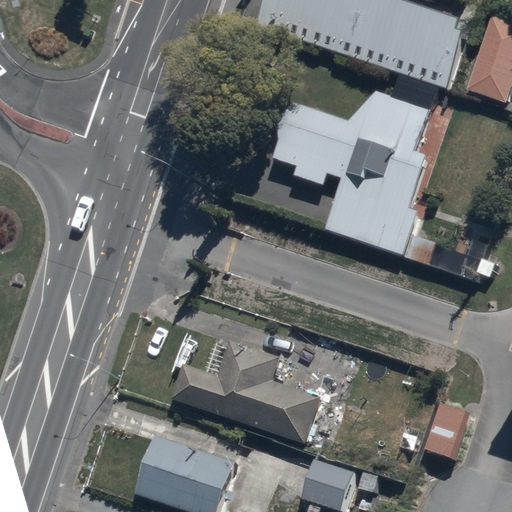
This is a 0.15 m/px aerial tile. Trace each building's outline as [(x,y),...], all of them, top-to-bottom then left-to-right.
[(449,89),(473,20),(414,0),(264,0),(257,22),(449,89)] [(511,20),(497,15),(472,87),(510,100),(511,93),(511,20)] [(295,99),(276,155),(300,163),(297,173),(325,183),(330,171),(343,175),(325,228),(417,260),(426,236),(412,231),(422,205),(414,202),(431,152),(418,148),(432,108),(362,84),(350,118),(295,99)] [(186,362),(174,396),(307,441),(323,396),(274,379),(282,355),(258,347),(255,355),(236,349),(226,376),(186,362)] [(471,407),(442,398),(427,445),(456,455),(471,407)] [(197,511),(221,511),(239,461),(158,433),(138,492),(197,511)] [(357,469),(318,456),(305,498),(344,510),(357,469)]
